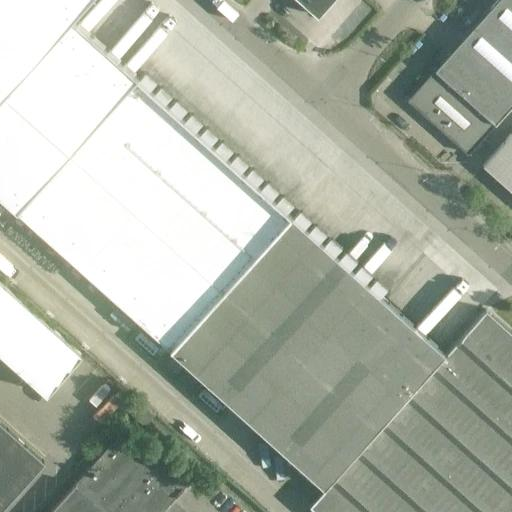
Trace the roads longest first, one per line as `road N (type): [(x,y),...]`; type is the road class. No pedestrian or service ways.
road 1 (unclassified): [(511,271),(321,99)]
road 2 (unclassified): [(321,99),(211,0)]
road 3 (unclassified): [(321,99),(410,0)]
